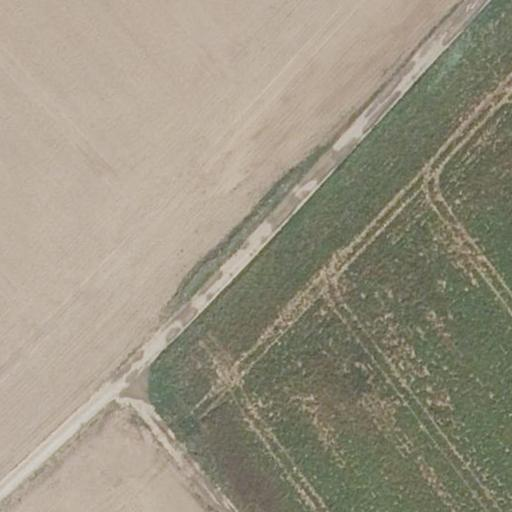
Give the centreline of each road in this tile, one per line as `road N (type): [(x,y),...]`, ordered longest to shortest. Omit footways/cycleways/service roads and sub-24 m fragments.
road 1 (track): [(0,496),(123,383),(478,0)]
road 2 (track): [(123,383),(221,511)]
